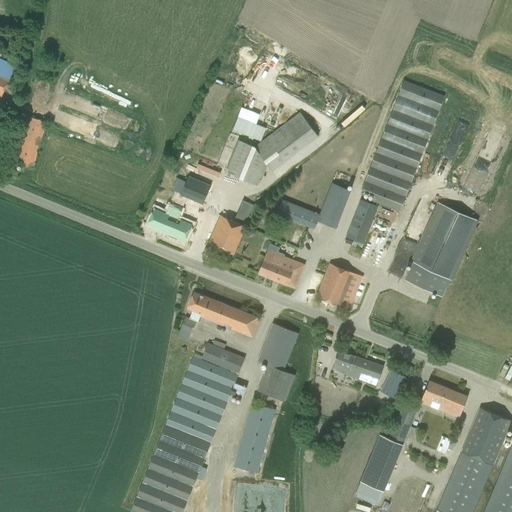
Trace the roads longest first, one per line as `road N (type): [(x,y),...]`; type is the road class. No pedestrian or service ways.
road 1 (unclassified): [(500,388),(0,185)]
road 2 (unknown): [(276,298),(221,450),(215,511)]
road 3 (unknown): [(200,267),(218,200),(265,178),(335,121)]
road 4 (unknown): [(383,267),(326,240),(295,306)]
